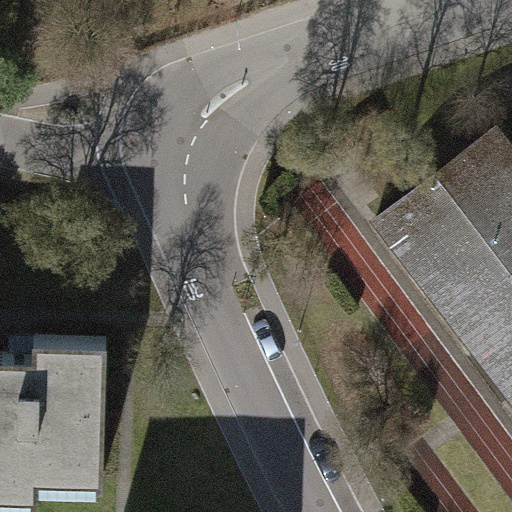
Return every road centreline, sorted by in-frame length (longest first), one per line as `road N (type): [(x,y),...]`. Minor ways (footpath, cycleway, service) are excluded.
road 1 (residential): [(181,167),(185,217),(206,281),(319,511)]
road 2 (residential): [(471,0),(240,84),(191,131),(181,167)]
road 3 (residential): [(0,140),(181,167)]
